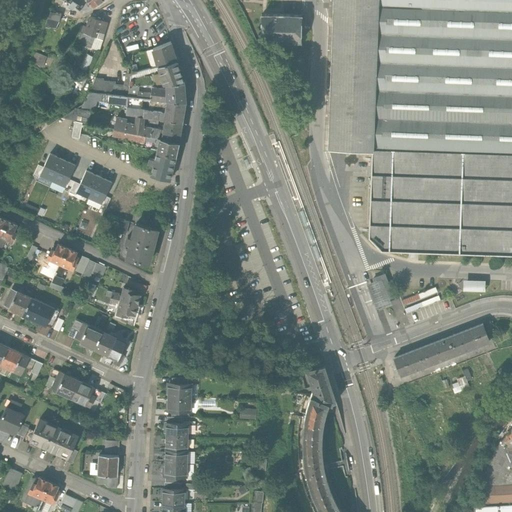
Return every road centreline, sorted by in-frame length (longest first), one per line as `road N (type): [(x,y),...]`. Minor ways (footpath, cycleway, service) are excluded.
road 1 (residential): [(134,511),(140,387),(184,194),(196,96),(169,0)]
road 2 (secondary): [(255,138),(338,364)]
road 3 (unclassified): [(511,309),(479,312),(338,364)]
road 4 (secondary): [(255,138),(184,0)]
road 5 (secondary): [(338,364),(371,511)]
